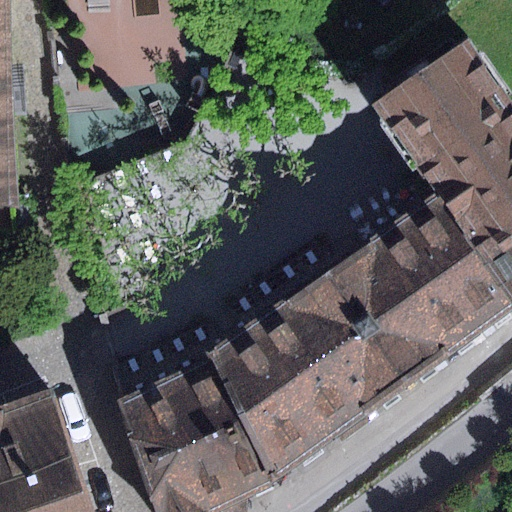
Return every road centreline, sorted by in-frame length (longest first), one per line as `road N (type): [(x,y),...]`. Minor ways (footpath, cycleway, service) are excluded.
road 1 (residential): [(288,511),(511,339)]
road 2 (residential): [(135,511),(83,346),(0,379)]
road 3 (residential): [(373,511),(511,405)]
